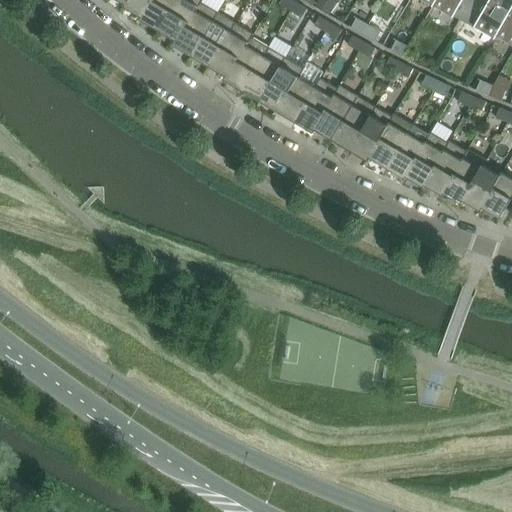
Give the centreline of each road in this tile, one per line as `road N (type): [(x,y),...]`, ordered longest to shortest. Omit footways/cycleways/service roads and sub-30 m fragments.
road 1 (residential): [(511,256),(372,201),(232,126),(64,0)]
road 2 (secondary): [(380,511),(258,463),(154,407),(0,298)]
road 3 (secondary): [(0,339),(111,422),(267,511)]
